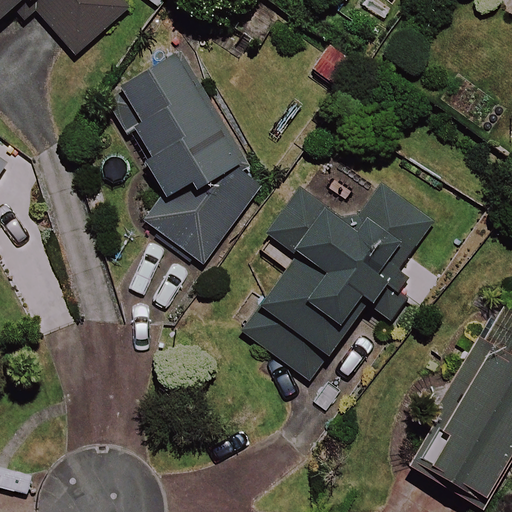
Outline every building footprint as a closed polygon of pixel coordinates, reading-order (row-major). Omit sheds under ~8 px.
[(120,11),(110,0),(0,0),(0,18),(20,0),(23,0),(71,54),(120,11)] [(278,12),(254,0),(249,0),(233,32),(260,47),(278,12)] [(355,66),(319,46),(304,73),(340,93),(355,66)] [(208,267),(253,189),(170,55),(105,95),(163,188),(140,228),(208,267)] [(496,105),(454,78),(437,104),(478,132),(496,105)] [(405,302),(397,295),(408,281),(396,271),(431,228),(377,185),(344,225),(294,184),(249,239),(288,271),(237,333),(303,386),(364,310),(385,327),(405,302)] [(511,326),(498,318),(441,415),(410,468),(478,508),(511,450),(511,326)]
